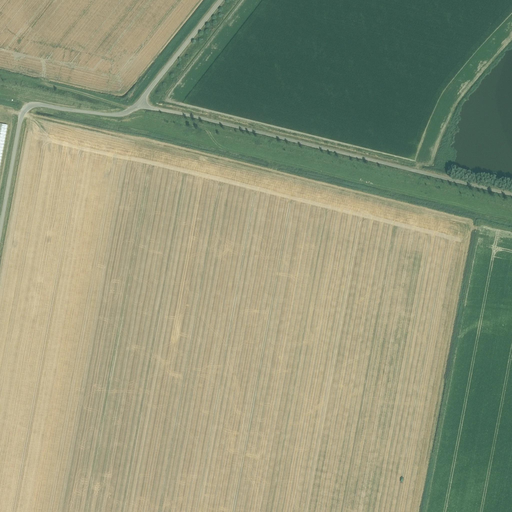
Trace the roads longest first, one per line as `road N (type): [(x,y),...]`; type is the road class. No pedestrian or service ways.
road 1 (track): [(511,220),(70,110)]
road 2 (unclassified): [(511,196),(140,103)]
road 3 (unclassified): [(0,245),(25,109),(109,115),(140,103)]
road 4 (unclassified): [(140,103),(223,0)]
